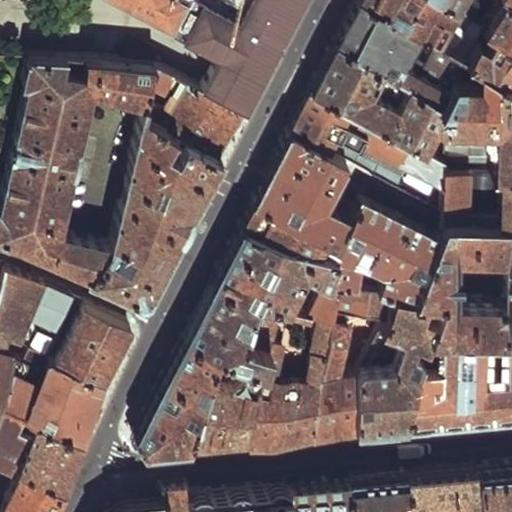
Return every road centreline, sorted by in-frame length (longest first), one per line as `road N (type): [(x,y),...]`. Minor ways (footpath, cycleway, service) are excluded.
road 1 (residential): [(320,0),(157,317),(97,453)]
road 2 (residential): [(97,453),(143,462),(263,458),(511,433)]
